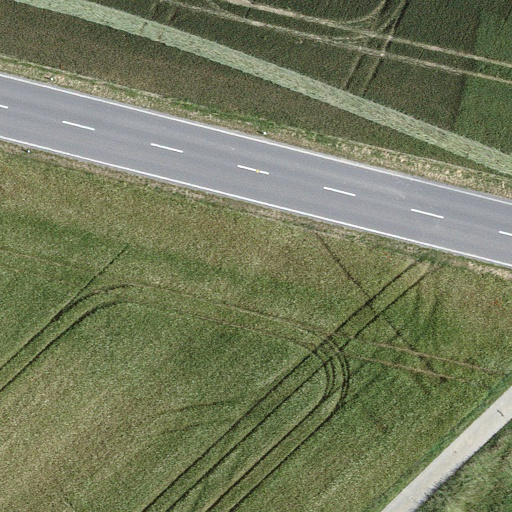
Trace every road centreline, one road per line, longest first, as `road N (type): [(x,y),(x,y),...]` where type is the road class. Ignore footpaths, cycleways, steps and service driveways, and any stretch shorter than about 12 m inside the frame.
road 1 (secondary): [(511,223),(0,95)]
road 2 (track): [(389,511),(511,391)]
